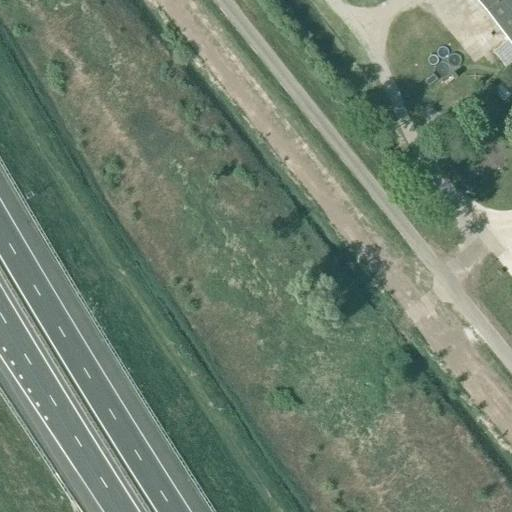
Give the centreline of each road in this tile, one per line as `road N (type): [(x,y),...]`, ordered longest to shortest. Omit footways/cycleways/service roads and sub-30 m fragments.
road 1 (unclassified): [(511,361),(221,0)]
road 2 (motorway): [(166,511),(0,235)]
road 3 (motorway): [(0,320),(121,511)]
